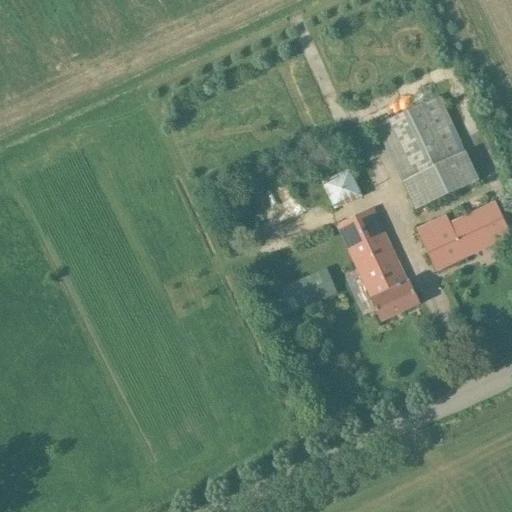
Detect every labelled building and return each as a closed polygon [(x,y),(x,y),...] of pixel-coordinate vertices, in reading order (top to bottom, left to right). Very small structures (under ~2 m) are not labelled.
[(466,152),(439,96),(375,127),(402,183),(415,212),(479,182),(466,152)] [(323,183),(334,210),(368,195),(356,169),(323,183)] [(510,235),(495,203),(449,225),(446,217),(417,231),(435,270),(510,235)] [(419,306),(374,209),(335,227),(380,324),(419,306)] [(346,291),(335,266),(278,291),(289,315),(346,291)]
